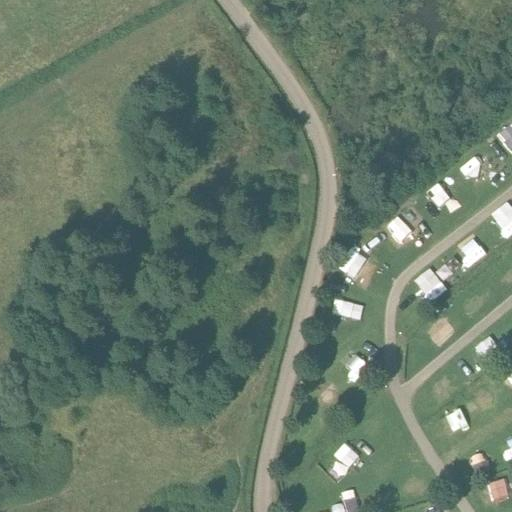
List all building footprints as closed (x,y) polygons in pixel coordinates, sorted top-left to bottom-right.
[(472,165),(486,182),(506,166),(493,149),(472,165)] [(439,187),(422,201),(433,215),(450,201),(439,187)] [(365,245),(350,258),(363,273),(378,261),(365,245)] [(475,246),(459,254),(467,271),(483,263),(475,246)] [(439,268),(423,284),(437,299),(454,284),(439,268)] [(488,308),(477,295),(462,308),(473,321),(488,308)] [(430,334),(444,348),(461,332),(447,318),(430,334)] [(470,357),(482,373),(499,360),(487,344),(470,357)] [(447,378),(436,388),(448,403),(460,393),(447,378)] [(334,379),(317,400),(335,415),(353,394),(334,379)] [(468,406),(480,420),(496,407),(485,392),(468,406)] [(372,417),(359,432),(381,450),(394,435),(372,417)] [(345,480),(357,464),(344,454),(331,470),(345,480)] [(483,482),(500,476),(493,454),(476,459),(483,482)] [(487,511),(492,511),(509,503),(500,486),(479,497),(487,511)]
